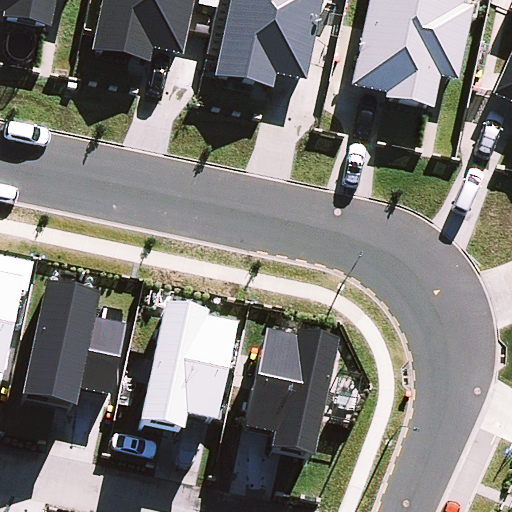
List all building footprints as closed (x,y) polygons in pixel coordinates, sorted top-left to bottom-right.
[(0,0),(0,28),(44,39),(51,6),(70,11),(72,0),(0,0)] [(98,0),(86,62),(143,75),(147,58),(177,64),(191,0),(98,0)] [(228,0),(209,88),(267,101),(270,86),(301,93),(321,0),(228,0)] [(454,92),(469,16),(459,14),(461,0),(365,0),(346,97),(381,103),(380,110),(429,119),(436,87),(454,92)] [(511,2),(505,20),(511,24),(511,50),(487,105),(511,117),(511,2)] [(0,341),(8,303),(0,301),(0,341)] [(86,319),(32,308),(8,421),(61,432),(67,402),(103,410),(118,338),(83,331),(86,319)] [(151,327),(126,447),(168,456),(172,440),(203,447),(223,348),(191,342),(193,335),(151,327)] [(299,480),(323,362),(281,354),(280,359),(252,354),(232,452),(258,457),(255,472),(299,480)]
